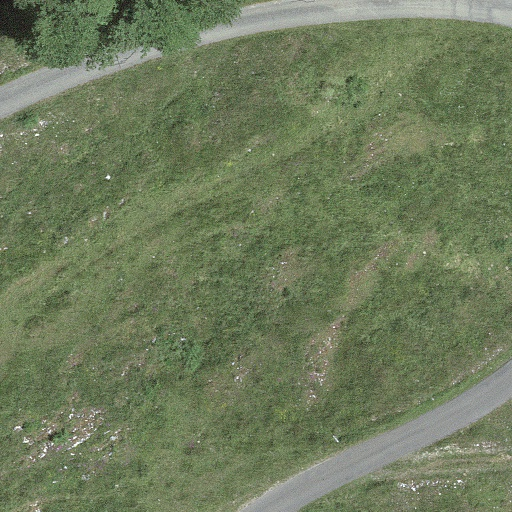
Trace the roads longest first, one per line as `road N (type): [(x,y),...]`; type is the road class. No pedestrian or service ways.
road 1 (track): [(0,103),(116,57),(268,17),(474,0)]
road 2 (track): [(266,511),(511,377)]
road 3 (track): [(328,478),(511,454)]
